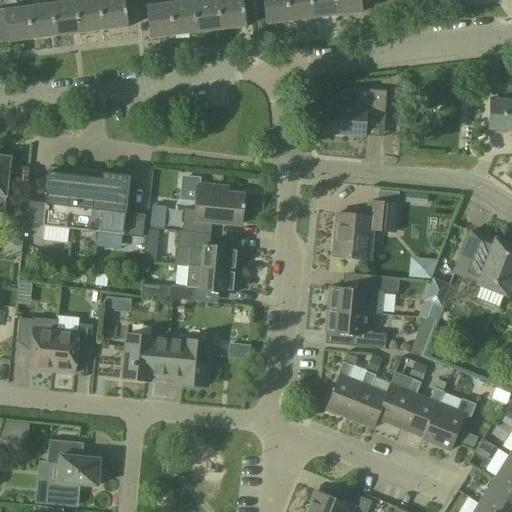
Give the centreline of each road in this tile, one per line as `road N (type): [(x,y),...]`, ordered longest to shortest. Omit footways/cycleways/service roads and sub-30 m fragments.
road 1 (residential): [(270,426),(268,368),(285,356),(293,263),(283,248),(286,166)]
road 2 (residential): [(272,65),(511,38)]
road 3 (residential): [(511,209),(469,181),(286,166)]
road 4 (residential): [(286,166),(89,144)]
road 5 (residential): [(441,493),(270,426)]
road 6 (residential): [(96,90),(272,65)]
road 7 (residential): [(137,406),(0,396)]
road 8 (residential): [(270,426),(137,406)]
